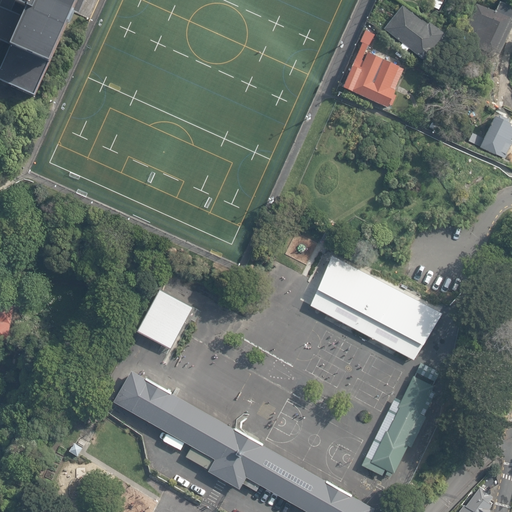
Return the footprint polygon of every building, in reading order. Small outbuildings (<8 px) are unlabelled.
[(2,0),(0,5),(0,4),(0,37),(3,39),(12,43),(0,71),(0,78),(36,94),(73,11),(77,0),(2,0)] [(464,29),(475,33),(470,44),(497,56),(511,24),(511,22),(509,21),(511,13),(511,8),(499,2),(494,12),(476,3),(464,29)] [(428,24),(403,5),(384,29),(403,44),(400,47),(406,51),(409,48),(425,61),(435,49),(433,48),(445,33),(430,22),(428,24)] [(361,41),(363,42),(368,45),(370,45),(375,34),(366,30),(361,41)] [(363,42),(343,87),(388,107),(389,104),(392,105),(397,95),(394,94),(396,90),(395,90),(404,69),(399,67),(400,66),(368,52),(364,61),(362,60),(368,45),(363,42)] [(511,144),(511,124),(493,114),(481,143),(508,155),(511,144)] [(414,360),(442,313),(332,255),(310,305),(414,360)] [(137,330),(170,348),(193,307),(160,289),(137,330)] [(9,319),(0,318),(0,340),(5,341),(9,319)] [(440,372),(421,363),(416,372),(435,381),(440,372)] [(146,377),(132,369),(114,401),(192,445),(186,456),(209,469),(208,470),(240,488),(243,483),(257,491),(261,484),(309,511),(372,511),(375,507),(352,494),(353,493),(327,478),(326,479),(263,444),(264,442),(236,426),(235,428),(172,392),(173,391),(147,376),(146,377)] [(386,469),(388,470),(386,474),(391,476),(393,473),(395,474),(408,446),(412,448),(427,416),(421,413),(434,386),(414,376),(401,401),(395,398),(362,465),(382,475),(386,469)] [(139,453),(104,432),(93,449),(128,470),(139,453)] [(478,490),(464,507),(472,511),(491,511),(497,506),(478,490)]
